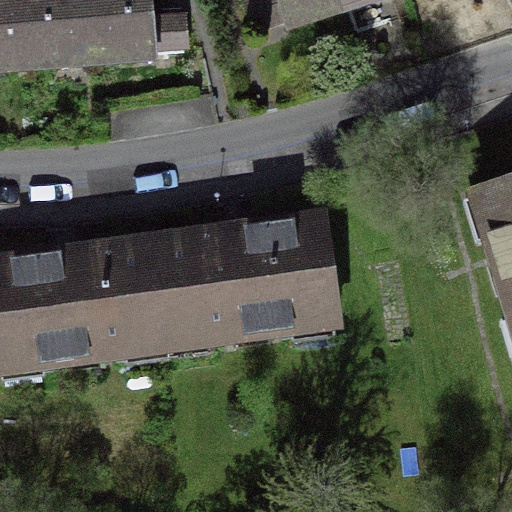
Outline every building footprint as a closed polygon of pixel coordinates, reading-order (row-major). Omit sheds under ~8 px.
[(0,0),(0,66),(32,64),(27,0),(0,0)] [(27,0),(32,64),(92,60),(86,0),(27,0)] [(86,0),(92,60),(153,55),(152,49),(185,46),(183,18),(150,20),(148,0),(86,0)] [(340,7),(337,0),(245,0),(255,29),(287,18),(289,24),(340,7)] [(511,183),(477,194),(511,307),(511,183)] [(238,234),(153,246),(167,345),(337,321),(323,223),(238,234)] [(68,258),(0,267),(0,367),(167,345),(153,246),(68,258)]
